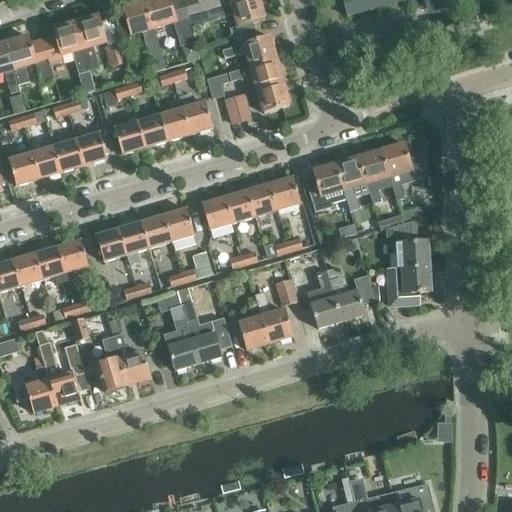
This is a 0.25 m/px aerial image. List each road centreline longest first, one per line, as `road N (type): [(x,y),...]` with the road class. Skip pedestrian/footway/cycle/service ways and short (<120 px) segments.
road 1 (residential): [(465,319),(0,456)]
road 2 (residential): [(338,132),(0,234)]
road 3 (residential): [(465,319),(453,98)]
road 4 (residential): [(471,511),(465,319)]
road 5 (residential): [(298,0),(338,132)]
